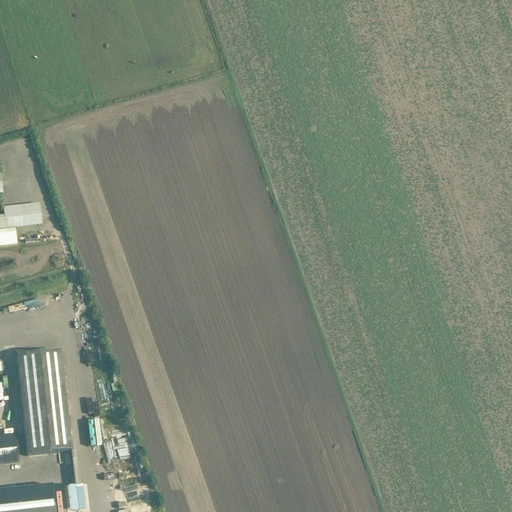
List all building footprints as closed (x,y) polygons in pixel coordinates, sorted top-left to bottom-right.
[(4,218),(0,218),(0,229),(24,227),(22,208),(3,210),(4,218)] [(15,230),(0,231),(0,247),(17,245),(15,230)] [(79,320),(94,317),(88,293),(74,296),(79,320)] [(72,452),(60,352),(17,357),(25,457),(72,452)] [(106,430),(111,443),(128,437),(123,424),(106,430)] [(0,437),(0,465),(19,464),(16,435),(0,437)] [(108,465),(112,478),(124,475),(121,462),(108,465)] [(69,487),(70,511),(87,511),(86,486),(69,487)] [(0,511),(51,511),(49,488),(0,494),(0,511)] [(150,511),(153,511),(150,499),(137,501),(138,508),(127,510),(127,511),(150,511)]
